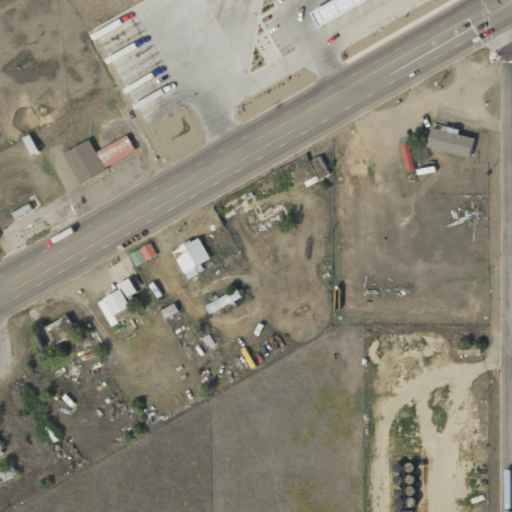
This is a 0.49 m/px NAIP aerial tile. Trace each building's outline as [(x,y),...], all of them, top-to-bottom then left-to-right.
[(328,0),(315,8),(323,23),(362,0),(328,0)] [(435,125),(430,145),(473,156),(478,136),(435,125)] [(68,150),(86,182),(111,168),(93,136),(68,150)] [(460,195),(460,217),(489,217),(489,195),(460,195)] [(172,252),(187,279),(204,271),(200,264),(210,259),(199,238),(172,252)] [(157,255),(151,243),(129,254),(135,266),(157,255)] [(119,290),(97,303),(110,326),(133,313),(125,299),(136,293),(128,278),(116,285),(119,290)] [(208,314),(242,297),(238,289),(204,305),(208,314)] [(38,331),(48,348),(76,333),(67,316),(38,331)] [(12,461),(0,465),(0,471),(3,480),(16,475),(12,461)]
